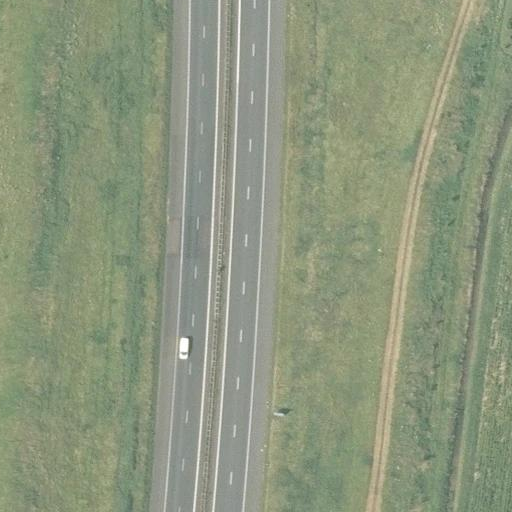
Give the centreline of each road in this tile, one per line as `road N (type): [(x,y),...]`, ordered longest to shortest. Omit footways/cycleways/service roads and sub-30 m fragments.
road 1 (track): [(466,0),(417,163),(370,511)]
road 2 (track): [(318,511),(370,109),(367,0)]
road 3 (track): [(62,511),(95,0)]
road 4 (motorway): [(226,511),(254,0)]
road 5 (motorway): [(203,0),(178,511)]
